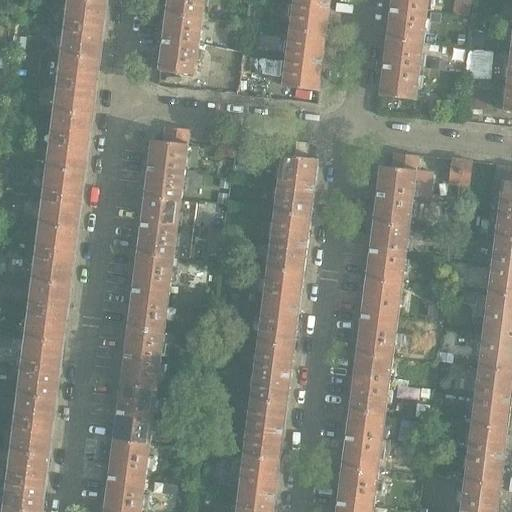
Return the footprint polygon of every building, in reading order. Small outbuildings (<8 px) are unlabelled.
[(0,0),(0,13),(15,15),(16,7),(16,0),(0,0)] [(107,3),(86,0),(72,0),(66,53),(100,58),(107,3)] [(204,0),(170,0),(168,18),(202,22),(204,0)] [(331,0),(296,0),(292,33),(327,37),(331,0)] [(428,0),(393,0),(389,40),(424,45),(428,0)] [(457,0),(453,0),(452,16),(469,19),(472,2),(457,0)] [(202,22),(168,18),(161,72),(162,72),(162,71),(195,76),(202,22)] [(327,37),(292,33),(285,87),(319,92),(319,93),(320,93),(327,37)] [(474,34),(473,47),(484,48),(486,35),(474,34)] [(457,36),(456,46),(464,47),(465,37),(457,36)] [(424,45),(389,40),(382,97),(416,101),(416,102),(417,102),(424,45)] [(100,58),(66,53),(59,109),(93,113),(100,58)] [(430,62),(429,71),(445,73),(446,64),(430,62)] [(469,84),(466,109),(484,111),(487,87),(469,84)] [(93,113),(59,109),(52,164),(86,169),(93,113)] [(166,128),(164,142),(189,145),(191,131),(166,128)] [(189,145),(164,142),(155,141),(155,140),(154,140),(147,199),(182,204),(189,145)] [(286,142),(284,155),(308,159),(310,145),(286,142)] [(394,154),(392,168),(418,171),(419,157),(394,154)] [(308,159),(284,155),(277,213),(312,217),(319,159),(318,159),(318,160),(308,159)] [(472,163),(453,161),(451,185),(470,187),(472,163)] [(86,169),(52,164),(45,220),(79,224),(86,169)] [(418,171),(392,168),(383,167),(384,166),(383,166),(375,224),(410,228),(418,171)] [(221,180),(220,188),(229,190),(230,190),(231,180),(230,180),(221,179),(221,180)] [(511,181),(505,180),(498,235),(511,236),(511,181)] [(219,194),(218,204),(227,205),(228,205),(229,195),(228,195),(219,194)] [(182,204),(147,199),(140,254),(175,258),(182,204)] [(312,217),(277,213),(270,269),(305,273),(312,217)] [(79,224),(45,220),(38,276),(72,280),(79,224)] [(410,228),(375,224),(368,279),(403,284),(410,228)] [(511,236),(498,235),(491,290),(511,292),(511,236)] [(175,258),(140,254),(131,325),(166,330),(175,258)] [(305,273),(270,269),(261,340),(296,344),(305,273)] [(72,280),(38,276),(31,331),(65,335),(72,280)] [(403,284),(368,279),(359,351),(394,355),(403,284)] [(511,292),(491,290),(481,365),(511,369),(511,292)] [(429,303),(439,305),(441,292),(430,291),(429,303)] [(166,330),(131,325),(123,385),(158,390),(166,330)] [(65,335),(31,331),(24,386),(58,390),(65,335)] [(296,344),(261,340),(253,402),(288,406),(296,344)] [(394,355),(359,351),(351,411),(386,415),(394,355)] [(511,402),(511,369),(481,365),(473,426),(508,431),(511,402)] [(158,390),(123,385),(115,444),(150,448),(158,390)] [(58,390),(24,386),(16,442),(51,446),(58,390)] [(288,406),(253,402),(245,461),(280,466),(282,454),(282,452),(284,436),(288,406)] [(379,475),(386,415),(351,411),(344,470),(379,475)] [(508,431),(473,426),(466,485),(501,490),(508,431)] [(51,446),(16,442),(9,497),(44,502),(51,446)] [(142,511),(150,448),(115,444),(106,511),(142,511)] [(274,511),(280,466),(245,461),(238,511),(274,511)] [(374,511),(379,475),(344,470),(338,511),(374,511)] [(201,476),(200,487),(209,488),(210,477),(201,476)] [(501,490),(466,485),(462,511),(497,511),(500,494),(501,490)] [(42,511),(44,502),(9,497),(7,511),(42,511)]
